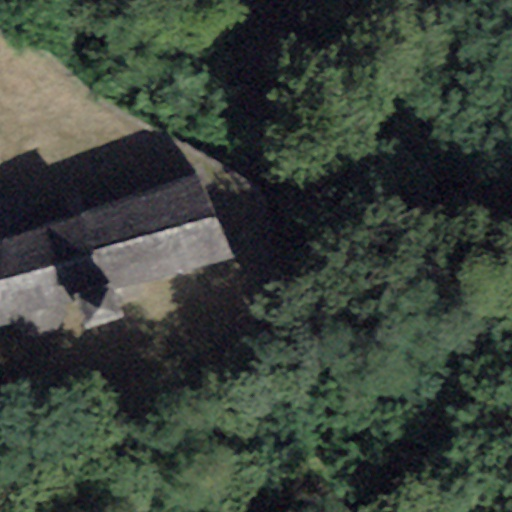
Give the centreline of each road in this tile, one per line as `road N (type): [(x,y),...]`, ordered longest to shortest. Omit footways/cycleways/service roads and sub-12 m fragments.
road 1 (track): [(69,511),(111,453),(120,425),(116,383)]
road 2 (track): [(338,511),(305,480),(271,478),(218,511)]
